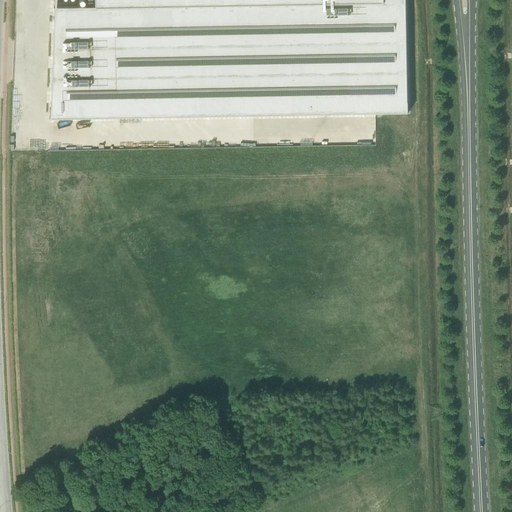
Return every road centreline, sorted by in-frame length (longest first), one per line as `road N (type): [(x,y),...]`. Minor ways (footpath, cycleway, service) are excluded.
road 1 (primary): [(468,127),(481,511)]
road 2 (primary): [(456,0),(468,127)]
road 3 (primary): [(468,127),(471,0)]
